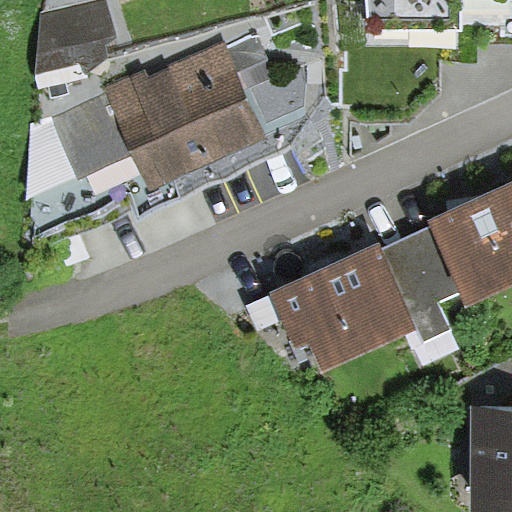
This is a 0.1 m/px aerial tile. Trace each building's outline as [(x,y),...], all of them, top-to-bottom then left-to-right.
[(116,0),(101,0),(46,7),(53,58),(123,49),(116,0)] [(451,17),(511,15),(511,0),(366,0),(366,36),(452,41),(451,17)] [(98,203),(268,121),(229,41),(59,123),(98,203)] [(469,296),(511,277),(511,176),(431,213),(464,285),(469,296)] [(464,285),(431,213),(378,237),(414,317),(424,338),(447,327),(434,298),(464,285)] [(324,357),(414,317),(378,237),(272,285),(296,339),(313,331),(324,357)] [(475,498),(511,498),(511,396),(475,397),(475,498)]
